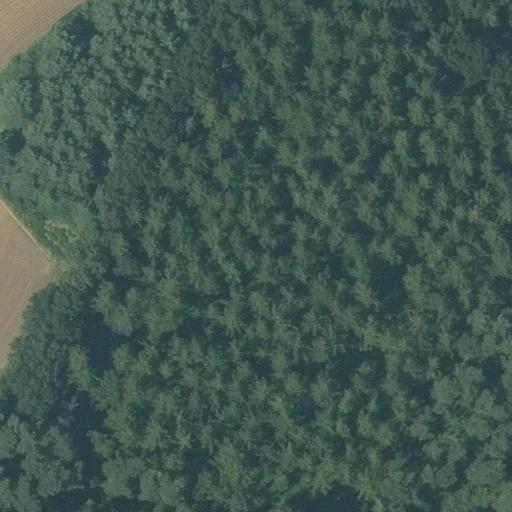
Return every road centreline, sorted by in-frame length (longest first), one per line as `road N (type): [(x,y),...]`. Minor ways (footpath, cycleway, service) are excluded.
road 1 (track): [(0,392),(223,0)]
road 2 (track): [(406,0),(511,77)]
